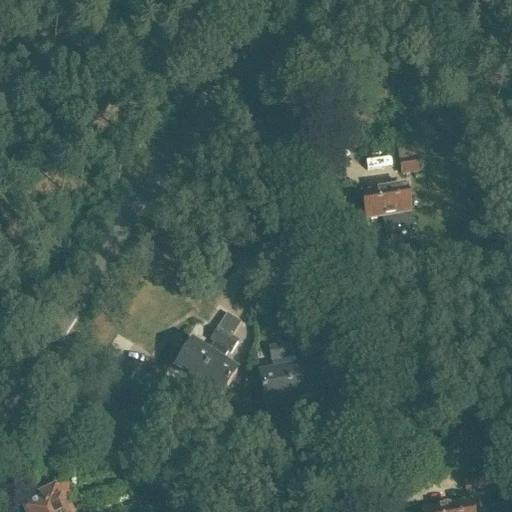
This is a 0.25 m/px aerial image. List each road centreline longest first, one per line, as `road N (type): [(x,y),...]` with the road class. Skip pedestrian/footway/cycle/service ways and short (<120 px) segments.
road 1 (residential): [(355,425),(292,127),(246,41)]
road 2 (unclassified): [(56,333),(246,41)]
road 3 (residential): [(355,425),(282,437),(217,430),(56,333)]
